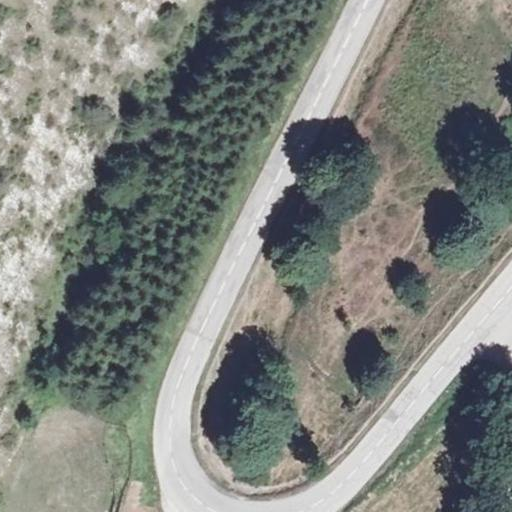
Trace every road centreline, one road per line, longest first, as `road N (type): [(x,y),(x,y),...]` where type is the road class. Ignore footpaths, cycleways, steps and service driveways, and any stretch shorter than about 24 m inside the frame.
road 1 (tertiary): [(366,0),(169,405),(169,453),(187,491),(213,511)]
road 2 (tertiary): [(300,511),(351,476),(505,293)]
